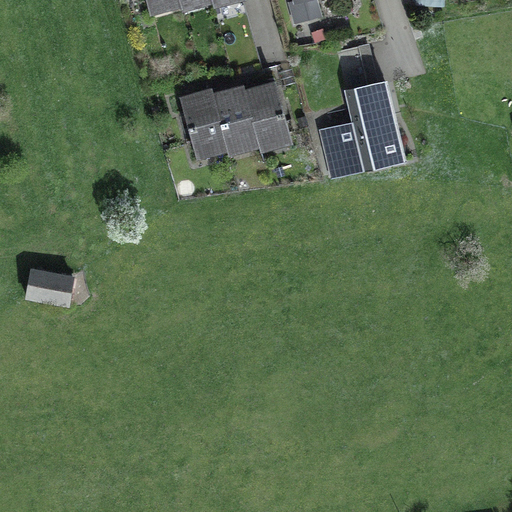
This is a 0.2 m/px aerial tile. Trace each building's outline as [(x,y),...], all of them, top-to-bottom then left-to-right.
[(176,0),(149,8),(151,14),(152,14),(181,6),(180,4),(179,0),(176,0)] [(195,0),(182,4),(183,11),(212,3),(212,1),(211,0),(195,0)] [(297,21),(301,20),(318,16),(313,0),(303,0),(297,2),(292,3),(297,21)] [(369,88),(380,86),(370,44),(359,47),(369,88)] [(276,82),(245,91),(260,147),(261,146),(260,144),(291,136),(276,82)] [(404,158),(387,84),(380,86),(369,88),(347,94),(354,125),(321,133),(330,167),(341,165),(362,156),(365,168),(404,158)] [(243,86),(213,95),(228,150),(230,155),(260,147),(245,91),(243,86)] [(228,150),(213,95),(212,90),(180,98),(195,152),(226,144),(228,150)] [(293,143),(291,136),(260,144),(261,146),(262,151),(293,143)] [(195,152),(197,159),(228,150),(226,144),(195,152)] [(331,175),(365,168),(362,156),(341,165),(330,167),(331,175)] [(32,270),(27,297),(69,305),(74,278),(32,270)]
